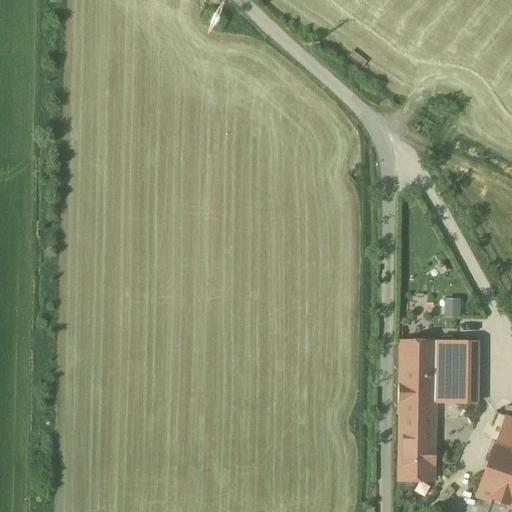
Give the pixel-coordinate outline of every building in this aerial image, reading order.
[(445,299),(446,317),(460,317),(459,298),(445,299)] [(477,344),(438,343),(435,345),(434,402),(434,404),(475,405),(477,344)] [(435,345),(401,344),(400,401),(434,402),(435,345)] [(434,402),(400,401),(399,481),(433,482),(434,404),(434,402)] [(511,419),(505,417),(496,445),(511,450),(511,419)] [(511,450),(496,445),(484,480),(478,497),(511,508),(511,450)] [(472,476),(466,493),(478,497),(484,480),(472,476)]
